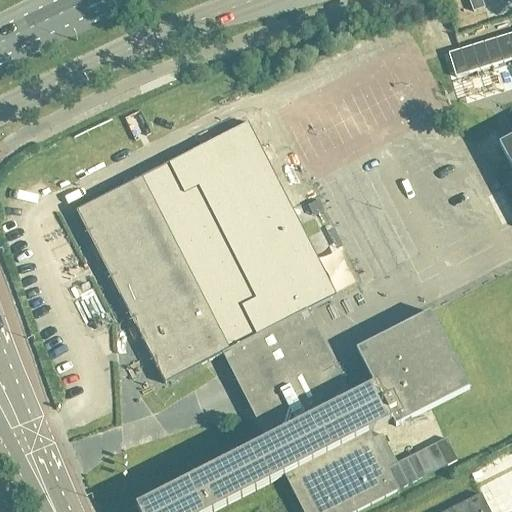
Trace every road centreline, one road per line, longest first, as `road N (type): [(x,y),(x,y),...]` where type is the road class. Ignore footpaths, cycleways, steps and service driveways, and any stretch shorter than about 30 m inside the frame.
road 1 (primary): [(0,111),(114,53),(248,0)]
road 2 (unknown): [(341,92),(272,122),(301,174),(326,182),(379,154)]
road 3 (secondary): [(53,507),(47,458),(0,331)]
road 4 (unknown): [(461,289),(379,154)]
road 5 (unknown): [(511,231),(441,117)]
road 6 (unknown): [(441,117),(415,80),(395,72),(341,92)]
